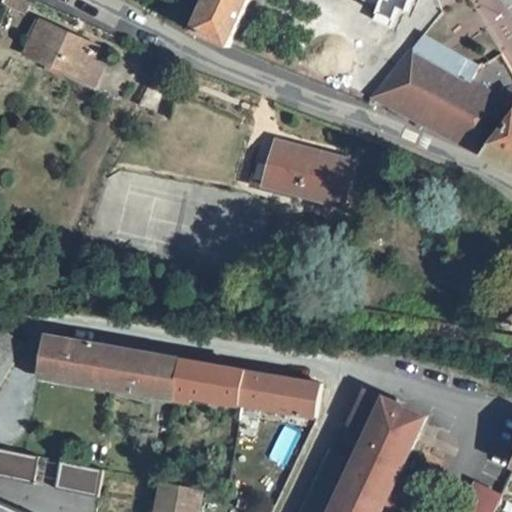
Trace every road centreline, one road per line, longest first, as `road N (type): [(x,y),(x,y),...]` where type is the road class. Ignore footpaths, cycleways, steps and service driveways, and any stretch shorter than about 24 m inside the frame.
road 1 (residential): [(511,409),(487,411),(341,374),(51,323)]
road 2 (tertiary): [(511,188),(178,46),(90,0)]
road 3 (unknown): [(341,374),(285,511)]
